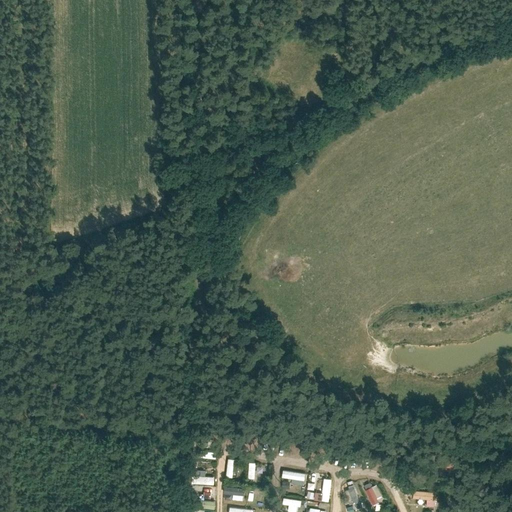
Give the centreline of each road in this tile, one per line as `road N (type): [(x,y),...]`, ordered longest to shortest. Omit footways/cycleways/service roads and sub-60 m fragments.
road 1 (track): [(511,23),(349,103),(257,198),(206,300),(183,511)]
road 2 (track): [(191,0),(189,231),(206,300)]
